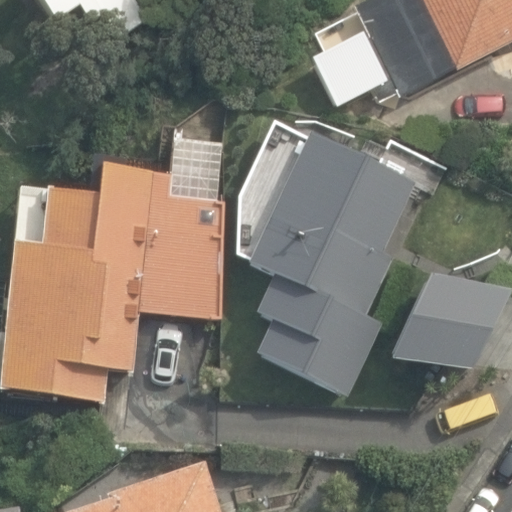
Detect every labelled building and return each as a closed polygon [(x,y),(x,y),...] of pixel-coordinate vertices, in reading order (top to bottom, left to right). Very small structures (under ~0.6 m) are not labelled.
[(102,9),(119,33),(143,17),(131,0),(37,0),(51,19),(74,3),(85,20),(102,9)] [(511,0),(369,0),(355,7),(402,98),(511,40),(511,0)] [(256,356),(348,399),(383,325),(366,318),(395,259),(384,254),(416,185),(310,135),(247,266),(273,278),(256,316),(272,323),(256,356)] [(0,388),(107,393),(108,362),(135,363),(138,299),(148,300),(147,305),(219,309),(224,200),(158,197),(160,161),(119,159),(120,151),(83,150),(82,188),(13,185),(10,237),(5,237),(1,331),(0,331),(0,388)] [(389,363),(473,372),(511,291),(429,277),(389,363)] [(40,511),(39,511),(215,511),(197,455),(98,486),(101,492),(40,511)]
